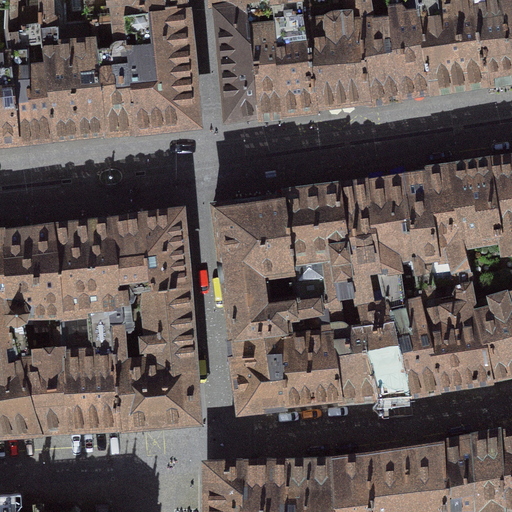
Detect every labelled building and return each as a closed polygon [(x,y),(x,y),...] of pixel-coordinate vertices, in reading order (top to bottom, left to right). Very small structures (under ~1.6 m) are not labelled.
[(42,23),(42,17),(41,0),(7,0),(7,5),(7,13),(8,32),(10,32),(9,29),(13,28),(13,27),(28,25),(42,23)] [(65,0),(41,0),(42,17),(42,23),(42,34),(43,42),(54,135),(78,132),(102,130),(93,24),(86,25),(86,22),(79,23),(79,25),(65,26),(64,4),(65,2),(65,0)] [(84,0),(65,0),(65,2),(64,4),(65,26),(79,25),(79,23),(86,22),(84,0)] [(84,0),(86,22),(86,25),(93,24),(93,21),(92,22),(90,0),(84,0)] [(90,0),(92,22),(93,21),(124,14),(182,8),(180,0),(90,0)] [(217,0),(218,13),(241,9),(240,0),(217,0)] [(240,0),(241,9),(218,13),(227,106),(228,117),(243,114),(258,112),(248,18),(246,0),(240,0)] [(272,0),(246,0),(248,18),(258,112),(271,111),(284,109),(279,61),(276,26),(274,14),(272,0)] [(302,13),(300,0),(272,0),(274,14),(276,26),(279,61),(284,109),(299,108),(314,106),(314,105),(307,41),(306,41),(302,13)] [(359,0),(300,0),(302,13),(306,41),(307,41),(314,105),(341,102),(369,98),(364,38),(362,21),(359,0)] [(400,93),(388,0),(359,0),(362,21),(364,38),(369,98),(385,96),(400,93)] [(415,91),(430,88),(417,0),(388,0),(400,93),(415,91)] [(417,0),(430,88),(459,84),(488,79),(474,0),(417,0)] [(474,0),(488,79),(502,76),(511,74),(511,49),(502,0),(474,0)] [(511,0),(502,0),(511,49),(511,0)] [(9,47),(8,32),(7,13),(7,5),(0,4),(0,140),(17,139),(16,127),(10,68),(9,47)] [(135,126),(164,123),(193,120),(192,110),(188,64),(182,8),(124,14),(135,126)] [(119,128),(135,126),(124,14),(93,21),(93,24),(102,130),(119,128)] [(28,25),(13,27),(13,28),(22,27),(22,31),(13,33),(13,39),(10,40),(10,32),(8,32),(9,47),(10,68),(16,127),(17,139),(35,137),(54,135),(43,42),(42,34),(42,23),(28,25)] [(511,281),(511,280),(511,162),(501,164),(490,165),(507,272),(505,276),(505,277),(510,276),(511,281)] [(480,167),(470,169),(477,204),(487,251),(486,251),(491,278),(505,276),(507,272),(490,165),(480,167)] [(460,170),(450,172),(463,239),(467,256),(470,275),(476,275),(476,282),(480,281),(480,280),(491,278),(486,251),(487,251),(477,204),(470,169),(460,170)] [(463,239),(450,172),(438,174),(426,175),(442,284),(456,282),(455,282),(462,280),(463,285),(471,284),(471,286),(477,285),(476,282),(476,275),(470,275),(467,256),(463,239)] [(418,272),(419,289),(433,287),(433,286),(442,284),(426,175),(415,177),(404,178),(417,267),(418,272)] [(420,303),(419,289),(418,272),(417,267),(404,178),(386,181),(368,183),(378,264),(386,303),(388,311),(420,303)] [(354,185),(340,188),(351,270),(357,303),(359,303),(366,334),(393,328),(388,311),(386,303),(378,264),(368,183),(354,185)] [(364,395),(378,393),(366,334),(359,303),(357,303),(351,270),(340,188),(312,192),(284,196),(298,300),(318,296),(320,307),(328,305),(341,397),(354,396),(359,395),(364,395)] [(290,329),(322,324),(320,307),(318,296),(298,300),(284,196),(249,200),(214,205),(215,215),(220,248),(219,248),(225,294),(226,294),(232,337),(290,329)] [(143,285),(147,329),(150,346),(187,339),(187,342),(189,343),(190,343),(180,225),(179,212),(161,214),(142,217),(150,284),(143,285)] [(112,235),(122,320),(123,331),(147,329),(143,285),(150,284),(142,217),(126,219),(111,221),(112,235)] [(53,228),(61,313),(62,338),(62,349),(63,356),(113,351),(111,329),(112,329),(111,322),(122,320),(112,235),(111,221),(82,225),(53,228)] [(26,313),(36,313),(37,330),(51,329),(52,349),(62,349),(62,338),(61,313),(53,228),(29,231),(4,234),(5,247),(9,322),(8,323),(9,330),(8,330),(8,337),(12,337),(19,361),(28,360),(22,322),(23,321),(24,321),(25,320),(26,319),(26,318),(27,317),(27,316),(27,315),(27,314),(26,313)] [(0,430),(10,430),(39,428),(19,361),(12,337),(8,337),(8,330),(9,330),(8,323),(9,322),(5,247),(4,234),(0,234),(0,430)] [(511,373),(511,372),(511,315),(503,282),(505,277),(505,276),(491,278),(480,280),(480,281),(476,282),(477,285),(471,286),(473,300),(492,377),(511,373)] [(511,280),(511,281),(510,276),(505,277),(503,282),(511,315),(511,280)] [(468,381),(492,377),(473,300),(471,286),(471,284),(463,285),(462,280),(455,282),(456,282),(442,284),(433,286),(433,287),(419,289),(420,303),(421,309),(441,385),(468,381)] [(441,385),(421,309),(420,303),(388,311),(393,328),(408,390),(426,387),(441,385)] [(293,402),(341,397),(328,305),(320,307),(322,324),(290,329),(232,337),(237,374),(241,408),(293,402)] [(123,331),(122,320),(111,322),(112,329),(111,329),(113,351),(115,369),(121,424),(159,421),(196,418),(190,343),(189,343),(187,342),(187,339),(150,346),(153,365),(126,368),(122,331),(123,331)] [(394,392),(408,390),(393,328),(366,334),(378,393),(394,392)] [(54,427),(69,427),(63,356),(62,349),(52,349),(51,349),(50,349),(49,350),(48,350),(48,351),(47,351),(46,352),(46,353),(45,354),(45,356),(45,357),(28,360),(19,361),(39,428),(54,427)] [(115,369),(113,351),(63,356),(69,427),(95,425),(121,424),(115,369)] [(511,511),(511,433),(501,435),(505,511),(511,511)] [(505,511),(501,435),(487,438),(473,441),(474,511),(505,511)] [(474,511),(473,441),(458,443),(444,446),(444,511),(474,511)] [(444,511),(444,446),(408,452),(373,457),(353,460),(333,462),(333,511),(444,511)] [(333,511),(333,462),(311,463),(289,464),(287,511),(333,511)] [(287,511),(289,464),(266,464),(243,465),(241,511),(287,511)] [(241,511),(243,465),(211,467),(211,494),(210,511),(241,511)] [(78,511),(80,510),(75,505),(69,511),(67,511),(42,511),(42,503),(34,504),(35,511),(10,511),(10,505),(12,502),(5,496),(0,501),(0,502),(0,501),(0,511),(78,511)]
